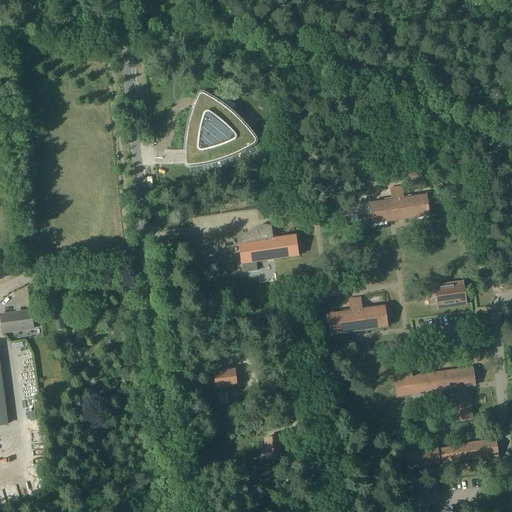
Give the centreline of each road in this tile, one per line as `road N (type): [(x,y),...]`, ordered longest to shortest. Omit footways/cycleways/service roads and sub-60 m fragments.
road 1 (tertiary): [(175,511),(121,0)]
road 2 (track): [(156,0),(511,119)]
